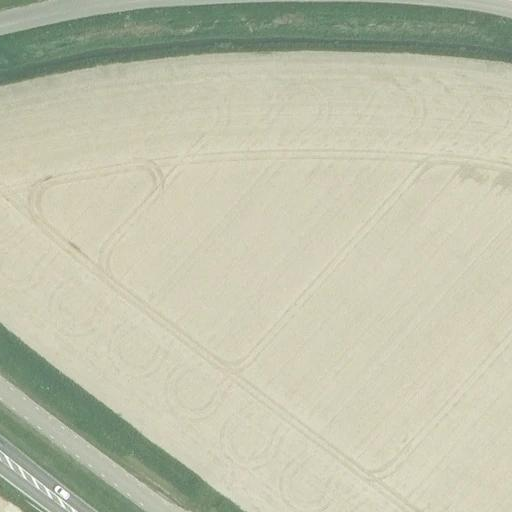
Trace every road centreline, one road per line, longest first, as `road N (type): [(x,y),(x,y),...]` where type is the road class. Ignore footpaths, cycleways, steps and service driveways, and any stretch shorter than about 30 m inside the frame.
road 1 (unclassified): [(162,511),(0,389)]
road 2 (unclassified): [(151,0),(0,26)]
